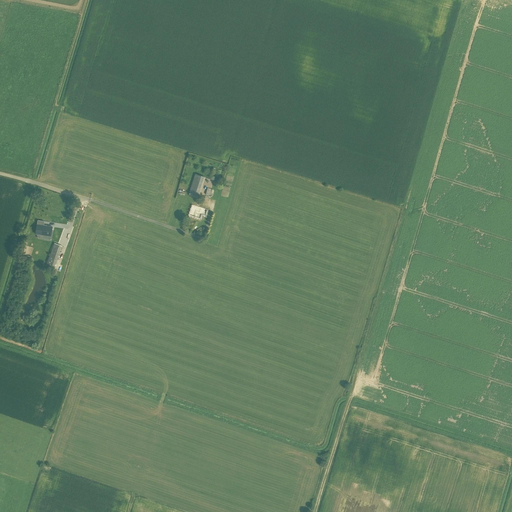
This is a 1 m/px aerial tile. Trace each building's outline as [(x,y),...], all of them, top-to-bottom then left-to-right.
[(199,195),(205,177),(195,174),(189,192),(199,195)] [(199,221),(201,215),(204,216),(206,211),(202,209),(190,206),(187,217),(199,221)] [(77,216),(73,227),(104,239),(108,228),(102,225),(103,221),(97,219),(95,224),(77,216)] [(37,224),(35,234),(43,235),(45,237),(45,239),(50,240),(51,236),(53,226),(44,225),(44,221),(38,220),(37,224)] [(59,224),(53,237),(60,240),(67,228),(59,224)] [(68,238),(60,262),(77,268),(85,243),(68,238)] [(57,263),(61,243),(54,242),(49,262),(57,263)]
